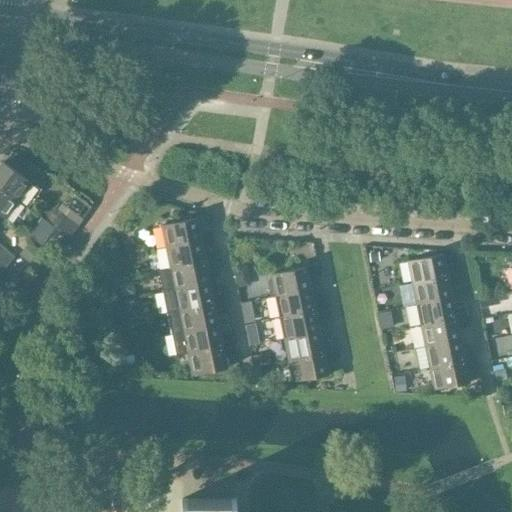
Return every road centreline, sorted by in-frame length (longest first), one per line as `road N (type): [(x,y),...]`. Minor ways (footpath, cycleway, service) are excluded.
road 1 (residential): [(0,130),(240,211),(511,228)]
road 2 (secondary): [(326,68),(273,49),(17,10)]
road 3 (secondary): [(14,34),(269,71),(326,68)]
road 4 (secondary): [(326,68),(511,91)]
